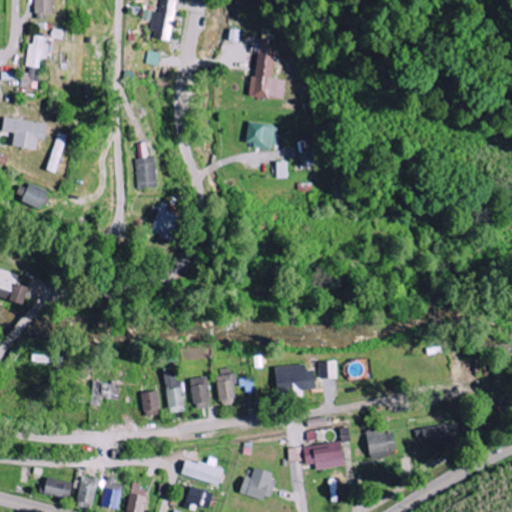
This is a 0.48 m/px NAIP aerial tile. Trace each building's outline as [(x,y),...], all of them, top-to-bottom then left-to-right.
[(45,15),(57,14),(56,0),(36,0),(37,19),(45,19),(45,15)] [(179,0),(161,0),(160,12),(145,11),(144,19),(152,20),(151,30),(156,31),(155,40),(172,41),(173,28),(176,28),(179,0)] [(27,66),(41,68),(42,59),(54,61),(56,42),(64,43),(66,30),(52,29),(51,36),(35,35),(34,45),(29,44),(27,66)] [(271,98),(277,40),(259,38),(253,97),(271,98)] [(160,67),(163,54),(149,51),(147,64),(160,67)] [(23,87),(38,89),(41,69),(26,67),(23,87)] [(14,147),(38,151),(40,140),(47,141),(50,125),(7,117),(4,132),(16,134),(14,147)] [(247,145),(274,149),(277,126),(250,122),(247,145)] [(50,172),(59,174),(67,135),(57,133),(50,172)] [(299,135),(301,169),(314,168),(312,135),(299,135)] [(138,190),(159,189),(158,159),(137,159),(138,190)] [(290,163),(279,162),(279,178),(290,179),(290,163)] [(50,191),(30,185),(24,204),(45,210),(50,191)] [(170,206),(163,203),(150,231),(172,242),(183,218),(168,211),(170,206)] [(0,297),(27,303),(31,286),(17,284),(19,274),(0,270),(0,297)] [(65,356),(34,355),(34,363),(65,363),(65,356)] [(322,378),(339,378),(339,361),(321,361),(322,378)] [(276,367),(278,392),(319,390),(318,371),(309,371),(308,365),(276,367)] [(184,372),(166,373),(169,413),(186,412),(184,372)] [(236,375),(218,376),(221,406),(238,405),(236,375)] [(195,409),(213,407),(210,377),(192,379),(195,409)] [(242,388),(255,387),(254,378),(241,379),(242,388)] [(104,398),(115,398),(116,384),(104,384),(104,398)] [(145,416),(163,415),(162,392),(144,393),(145,416)] [(456,425),(424,426),(425,448),(457,447),(456,425)] [(397,433),(388,434),(387,428),(367,431),(371,456),(400,452),(397,433)] [(319,471),(348,466),(344,441),(306,447),(309,465),(318,464),(319,471)] [(222,486),(228,469),(225,468),(228,458),(213,454),(209,466),(189,460),(185,475),(222,486)] [(254,478),(246,477),(242,495),(271,501),(277,473),(256,468),(254,478)] [(96,504),(99,479),(82,476),(78,502),(96,504)] [(116,484),(117,478),(108,476),(103,506),(121,509),(125,485),(116,484)] [(71,499),(74,483),(45,477),(42,493),(71,499)] [(145,511),(150,487),(134,485),(129,511),(145,511)] [(212,509),(216,493),(193,488),(188,508),(198,510),(199,506),(212,509)]
